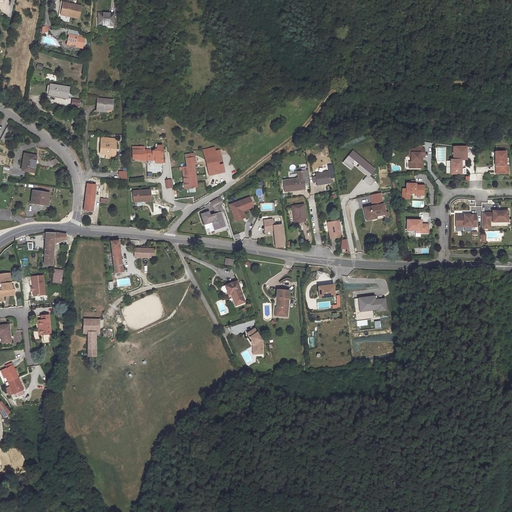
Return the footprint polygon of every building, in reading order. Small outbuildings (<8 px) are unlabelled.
[(80,18),(82,6),(62,2),(62,3),(61,3),(58,15),(79,19),(79,18),(80,18)] [(114,14),(99,14),(99,26),(114,26),(114,14)] [(42,34),(48,31),(45,25),(39,27),(42,34)] [(79,36),(80,30),(71,28),(69,34),(72,35),(71,36),(68,38),(69,40),(68,45),(73,45),(74,45),(77,46),(77,47),(84,48),(86,37),(79,36)] [(67,97),(69,87),(52,84),(50,94),(67,97)] [(97,98),(96,109),(106,110),(106,109),(112,110),(113,100),(97,98)] [(115,156),(116,143),(101,142),(100,155),(115,156)] [(138,147),(136,147),(136,150),(131,150),(131,158),(137,158),(141,158),(141,160),(154,160),(154,161),(156,163),(161,162),(161,146),(156,146),(156,150),(153,150),(152,151),(149,151),(148,150),(143,150),(143,147),(141,147),(141,146),(138,146),(138,147)] [(420,167),(420,156),(422,156),(422,148),(406,148),(406,156),(407,156),(406,167),(420,167)] [(350,149),(340,161),(348,168),(352,164),(349,162),(351,159),(357,164),(362,168),(361,170),(365,173),(364,175),(360,179),(367,185),(372,179),(367,175),(372,168),(350,149)] [(503,150),(492,150),(492,165),(493,165),(493,172),(506,172),(506,165),(503,165),(503,150)] [(185,165),(181,166),(179,166),(179,168),(181,168),(183,182),(181,182),(182,186),(183,185),(183,188),(195,186),(193,162),(195,162),(193,152),(184,154),(185,165)] [(453,160),(448,160),(448,174),(459,174),(458,160),(464,159),(464,152),(452,152),(453,160)] [(40,156),(28,154),(26,170),(36,172),(38,162),(39,162),(40,156)] [(220,155),(205,158),(208,174),(223,171),(220,155)] [(362,168),(357,164),(354,166),(364,175),(365,173),(361,170),(362,168)] [(293,187),(305,186),(303,170),(299,170),(299,172),(291,173),(292,178),(284,179),(285,190),(293,189),(293,187)] [(118,171),(118,179),(126,179),(126,171),(118,171)] [(316,173),(317,177),(317,181),(318,185),(331,183),(329,171),(316,173)] [(405,188),(401,188),(401,198),(408,198),(408,192),(414,192),(422,193),(422,184),(414,184),(414,183),(405,183),(405,188)] [(324,185),(321,185),(321,187),(316,188),(317,193),(326,192),(324,185)] [(93,189),(85,188),(82,211),(91,212),(93,189)] [(132,200),(142,200),(142,201),(150,200),(149,189),(132,190),(132,200)] [(54,193),(38,191),(36,203),(52,205),(54,193)] [(107,192),(100,191),(99,191),(98,203),(106,203),(107,192)] [(384,214),(381,205),(379,194),(369,196),(371,207),(363,209),(365,221),(371,219),(371,217),(384,214)] [(247,196),(228,204),(233,217),(239,214),(237,208),(239,208),(240,210),(242,209),(251,206),(247,196)] [(223,206),(220,199),(210,205),(214,211),(223,206)] [(304,204),(292,206),(294,220),(306,219),(304,204)] [(239,214),(233,217),(234,220),(245,216),(242,209),(240,210),(239,208),(237,208),(239,214)] [(490,211),(479,211),(479,227),(482,227),(482,221),(488,221),(487,219),(490,219),(490,221),(505,220),(505,210),(499,210),(499,208),(495,208),(495,210),(490,210),(490,211)] [(199,213),(202,223),(210,220),(212,228),(223,225),(218,211),(208,214),(207,211),(199,213)] [(474,213),(453,214),(453,225),(474,225),(474,213)] [(262,219),(263,227),(271,226),(272,231),(274,247),(282,246),(280,224),(271,225),(271,218),(262,219)] [(419,219),(405,219),(405,230),(414,230),(419,230),(419,231),(426,231),(426,223),(419,223),(419,219)] [(210,220),(202,223),(204,227),(207,226),(208,230),(212,228),(210,220)] [(338,221),(328,222),(330,230),(328,231),(329,238),(340,237),(338,221)] [(66,238),(66,233),(54,231),(45,232),(44,264),(52,265),(53,242),(66,238)] [(115,272),(123,270),(118,241),(110,242),(110,244),(115,272)] [(138,248),(138,257),(149,257),(149,248),(138,248)] [(53,270),(52,280),(61,281),(62,270),(53,270)] [(0,295),(14,294),(13,288),(10,289),(8,273),(0,273),(0,295)] [(41,273),(30,275),(31,285),(32,289),(32,294),(44,293),(41,273)] [(239,306),(248,302),(240,282),(227,286),(229,293),(234,292),(239,306)] [(317,287),(319,298),(334,297),(333,285),(317,287)] [(287,316),(288,290),(276,289),(276,298),(279,298),(279,307),(275,307),(275,315),(287,316)] [(358,299),(360,312),(372,310),(372,308),(377,308),(377,310),(377,312),(386,311),(384,299),(377,300),(376,297),(358,299)] [(39,319),(40,333),(51,332),(50,313),(45,313),(46,318),(39,319)] [(89,332),(89,355),(96,355),(95,332),(100,332),(100,320),(84,319),(84,332),(89,332)] [(0,323),(0,332),(3,332),(4,342),(11,341),(9,322),(0,323)] [(261,342),(251,329),(245,334),(251,344),(252,354),(262,353),(261,342)] [(14,367),(3,371),(13,396),(24,391),(14,367)] [(9,413),(0,403),(0,413),(3,418),(6,417),(5,415),(9,413)]
